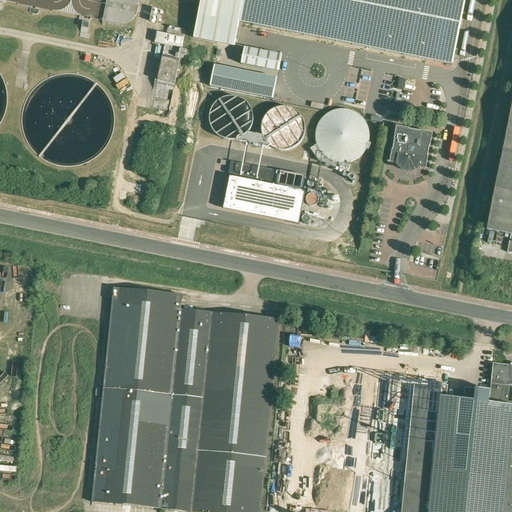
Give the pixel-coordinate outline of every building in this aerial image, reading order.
[(97,0),(93,20),(101,22),(117,25),(124,21),(130,15),(132,6),(129,1),(128,0),(97,0)] [(197,0),(201,1),(194,37),(219,42),(223,20),(227,0),(197,0)] [(227,0),(223,20),(239,24),(239,22),(238,21),(242,0),(227,0)] [(242,0),(238,21),(239,22),(355,44),(364,0),(242,0)] [(364,0),(355,44),(453,63),(465,0),(364,0)] [(223,20),(219,42),(234,46),(239,24),(223,20)] [(152,107),(169,111),(181,54),(186,55),(187,50),(182,49),(186,29),(168,26),(167,34),(157,32),(154,42),(164,44),(152,107)] [(241,64),(278,72),(282,55),(244,47),(241,64)] [(272,99),(277,78),(214,66),(210,86),(272,99)] [(395,99),(393,112),(399,113),(402,101),(395,99)] [(511,102),(487,229),(511,234),(507,252),(511,252),(511,102)] [(312,116),(308,124),(316,127),(319,119),(312,116)] [(396,163),(396,164),(397,166),(398,168),(400,170),(403,171),(406,172),(409,172),(412,172),(415,171),(417,170),(419,169),(419,168),(425,169),(432,133),(396,126),(389,162),(396,163)] [(272,181),(274,171),(274,170),(273,170),(232,162),(231,162),(231,163),(229,172),(229,173),(230,173),(271,182),(272,182),(272,181)] [(304,176),(281,171),(280,171),(280,172),(279,172),(277,184),(277,185),(278,185),(301,190),(302,190),(302,189),(305,177),(305,176),(304,176)] [(305,194),(303,192),(231,177),(225,209),(299,224),(305,194)] [(91,502),(175,510),(194,311),(179,310),(181,295),(112,289),(91,502)] [(194,311),(175,510),(194,511),(260,511),(279,320),(194,311)] [(377,380),(365,511),(511,511),(511,365),(510,366),(493,363),(491,384),(490,384),(491,384),(490,390),(490,391),(465,388),(463,400),(446,397),(447,385),(440,385),(377,380)]
